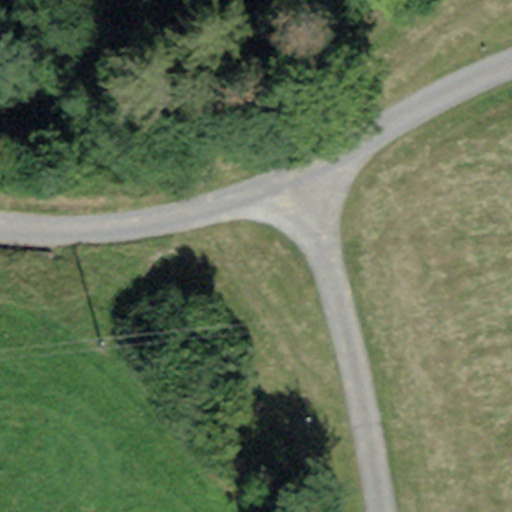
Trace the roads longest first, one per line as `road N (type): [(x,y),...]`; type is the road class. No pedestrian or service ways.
road 1 (unclassified): [(374,511),(362,393),(307,182)]
road 2 (residential): [(0,230),(79,237),(307,182)]
road 3 (residential): [(307,182),(511,55)]
